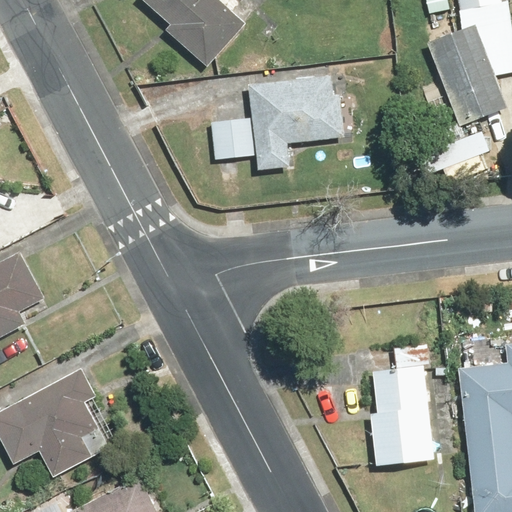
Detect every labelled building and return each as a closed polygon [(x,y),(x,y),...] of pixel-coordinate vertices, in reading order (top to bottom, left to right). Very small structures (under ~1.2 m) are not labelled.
[(221,0),(147,0),(175,26),(171,30),(211,68),(250,26),(221,0)] [(505,0),(461,0),(464,11),(506,2),(505,0)] [(511,104),(478,26),(433,45),(468,127),(511,108),(511,104)] [(254,87),(258,116),(216,121),(220,161),(262,156),(265,173),(297,170),(294,143),(343,138),(354,136),(351,105),(340,106),(336,77),(254,87)] [(25,311),(49,298),(25,253),(0,266),(0,342),(33,325),(25,311)] [(511,511),(511,364),(465,369),(480,511),(511,511)] [(429,365),(379,369),(382,408),(376,409),(381,464),(437,459),(429,365)] [(90,401),(102,394),(88,369),(0,415),(0,425),(21,465),(46,452),(60,478),(100,457),(88,436),(104,428),(90,401)] [(80,511),(164,511),(147,478),(81,511),(80,511)]
